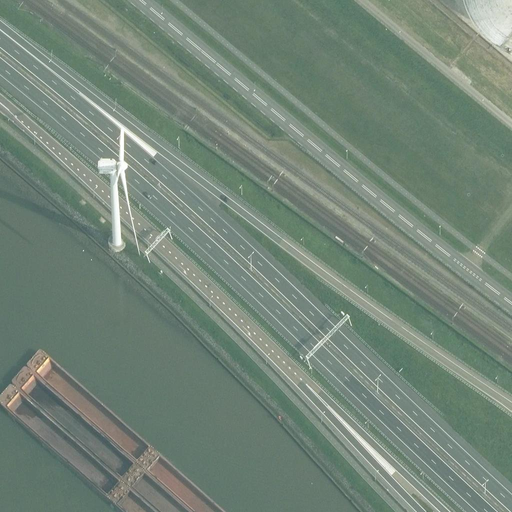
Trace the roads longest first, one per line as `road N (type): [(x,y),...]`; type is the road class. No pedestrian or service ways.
road 1 (motorway): [(511,503),(161,173),(0,42)]
road 2 (motorway): [(0,66),(200,238),(487,511)]
road 3 (motorway): [(511,408),(363,306),(0,26)]
road 4 (unclassified): [(511,304),(139,0)]
road 5 (trunk): [(19,114),(308,382)]
road 6 (trunk): [(308,382),(446,511)]
road 7 (trunk): [(308,382),(420,511)]
